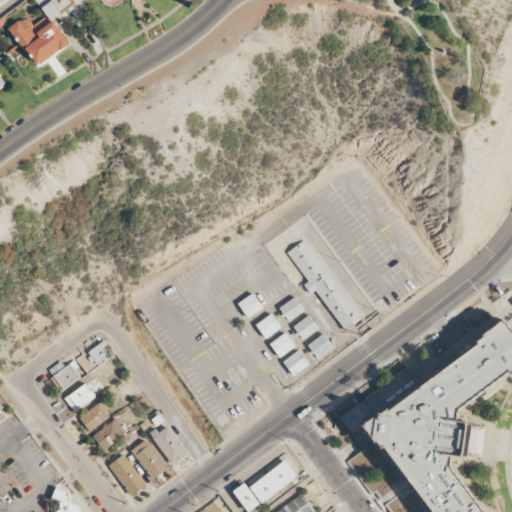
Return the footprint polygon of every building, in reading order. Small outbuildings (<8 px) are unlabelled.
[(39,67),(69,43),(47,15),(33,26),(25,16),(8,29),(39,67)] [(306,239),(287,252),(307,282),(304,284),(310,294),(316,290),(345,331),(361,320),(306,239)] [(263,308),(253,293),(238,303),(248,318),(263,308)] [(288,321),(305,311),(296,297),(279,307),(288,321)] [(255,325),(266,339),(281,326),(271,313),(255,325)] [(303,340),(319,328),(308,315),(293,327),(303,340)] [(426,511),(485,511),(437,454),(458,457),(465,422),(455,421),(457,409),(508,370),(511,376),(511,375),(511,331),(504,320),(477,342),(363,426),(426,511)] [(269,344),(279,358),(295,347),(285,333),(269,344)] [(317,359),(333,347),(323,334),(307,345),(317,359)] [(115,356),(106,340),(88,350),(97,366),(115,356)] [(309,365),(298,350),(283,362),(293,376),(309,365)] [(81,376),(72,364),(66,368),(61,361),(49,370),(63,389),(81,376)] [(95,397),(86,383),(64,398),(74,412),(95,397)] [(111,417),(102,403),(79,416),(88,431),(111,417)] [(103,451),(126,433),(115,419),(92,437),(103,451)] [(172,465),(187,454),(167,426),(152,437),(172,465)] [(167,468),(146,440),(131,450),(152,479),(167,468)] [(108,466),(132,495),(147,483),(123,454),(108,466)] [(247,487),(245,483),(233,491),(248,511),(297,477),(285,460),(247,487)] [(62,509),(56,511),(80,511),(63,487),(52,494),(62,509)] [(272,511),(313,511),(304,494),(272,511)]
